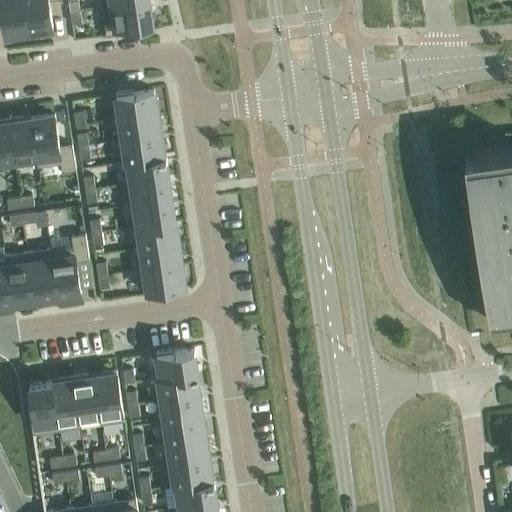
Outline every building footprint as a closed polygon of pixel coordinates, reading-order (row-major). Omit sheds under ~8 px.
[(24,0),(0,0),(0,4),(1,5),(5,33),(29,29),(24,0)] [(24,0),(29,29),(53,25),(49,0),(24,0)] [(153,21),(149,0),(130,0),(112,3),(111,2),(102,3),(107,34),(134,30),(133,24),(153,21)] [(80,7),(70,9),(72,22),(82,20),(80,7)] [(133,88),(116,91),(120,117),(160,111),(157,97),(156,97),(154,87),(134,90),(133,88)] [(86,122),(84,109),(74,110),(76,123),(86,122)] [(160,111),(120,117),(123,138),(161,132),(160,127),(162,126),(160,111)] [(55,112),(31,116),(38,159),(37,160),(38,164),(61,161),(62,170),(76,167),(72,142),(60,144),(55,112)] [(38,159),(31,116),(24,117),(24,115),(9,117),(15,158),(14,158),(14,163),(37,160),(38,159)] [(15,158),(9,117),(0,118),(0,160),(14,158),(15,158)] [(511,129),(505,130),(505,132),(511,130),(511,143),(465,151),(490,319),(511,316),(511,129)] [(89,143),(87,130),(77,132),(79,144),(89,143)] [(166,153),(164,139),(162,139),(161,132),(123,138),(126,160),(166,154),(166,153)] [(91,156),(89,143),(79,144),(81,157),(91,156)] [(169,175),(166,155),(167,154),(166,154),(126,160),(128,160),(131,181),(169,175)] [(95,186),(93,173),(83,175),(85,188),(95,186)] [(169,175),(131,181),(134,202),(172,197),(169,175)] [(97,199),(95,186),(85,188),(87,201),(97,199)] [(33,193),(20,195),(22,205),(35,203),(33,193)] [(20,195),(7,197),(9,207),(22,205),(20,195)] [(172,197),(134,202),(138,224),(176,218),(172,197)] [(35,209),(23,211),(24,221),(37,219),(35,209)] [(10,213),(11,223),(24,221),(23,211),(10,213)] [(102,229),(100,216),(90,218),(92,231),(102,229)] [(176,218),(138,224),(141,245),(179,240),(176,218)] [(103,242),(102,229),(92,231),(94,243),(103,242)] [(73,247),(52,250),(51,250),(58,294),(81,290),(77,258),(89,257),(86,231),(71,233),(73,247)] [(179,240),(141,245),(144,267),(182,261),(179,240)] [(51,250),(52,250),(52,245),(28,248),(36,299),(51,297),(50,295),(58,294),(51,250)] [(36,299),(28,248),(5,252),(5,257),(6,257),(13,300),(14,300),(20,299),(21,301),(36,299)] [(6,257),(5,257),(0,257),(0,304),(14,302),(14,300),(13,300),(6,257)] [(108,272),(106,259),(96,261),(98,274),(108,272)] [(182,261),(144,267),(148,292),(165,290),(165,288),(185,285),(182,261)] [(110,285),(108,272),(98,274),(100,286),(110,285)] [(198,369),(195,346),(174,349),(174,347),(156,350),(160,375),(158,375),(158,376),(199,370),(199,369),(198,369)] [(135,379),(133,367),(123,368),(125,381),(135,379)] [(124,418),(117,368),(102,370),(102,372),(95,373),(101,412),(100,412),(101,422),(124,418)] [(158,376),(162,397),(199,392),(196,371),(199,371),(199,370),(158,376)] [(101,412),(95,373),(88,374),(87,372),(73,374),(79,415),(80,415),(100,412),(101,412)] [(79,415),(73,374),(59,376),(59,378),(52,379),(59,428),(82,425),(80,415),(79,415)] [(59,428),(52,379),(29,383),(33,406),(29,406),(33,432),(59,428)] [(138,401),(136,388),(126,390),(128,402),(138,401)] [(199,392),(162,397),(165,419),(203,413),(199,392)] [(140,414),(138,401),(128,402),(130,415),(140,414)] [(203,413),(165,419),(168,440),(208,434),(205,419),(203,419),(203,413)] [(144,444),(142,431),(133,432),(134,445),(144,444)] [(208,434),(168,440),(171,462),(209,456),(208,450),(210,450),(208,434)] [(134,445),(136,458),(146,457),(144,444),(134,445)] [(107,457),(120,455),(119,445),(106,447),(107,457)] [(94,459),(107,457),(106,447),(93,449),(94,459)] [(65,464),(77,462),(76,452),(63,454),(65,464)] [(52,465),(65,464),(63,454),(50,456),(52,465)] [(209,456),(171,462),(174,483),(214,477),(212,462),(210,462),(209,456)] [(108,463),(110,473),(123,471),(121,461),(108,463)] [(97,475),(110,473),(108,463),(95,465),(97,475)] [(65,469),(67,479),(80,477),(78,468),(65,469)] [(54,481),(67,479),(65,469),(53,471),(54,481)] [(151,487),(149,474),(139,475),(141,488),(151,487)] [(214,477),(174,483),(174,484),(176,484),(179,504),(217,499),(214,477)] [(153,500),(151,487),(141,488),(143,501),(153,500)] [(138,511),(136,495),(113,499),(115,511),(138,511)] [(115,511),(113,499),(92,502),(93,511),(115,511)] [(219,511),(217,499),(179,504),(180,511),(219,511)] [(93,511),(92,502),(71,505),(71,511),(93,511)]
